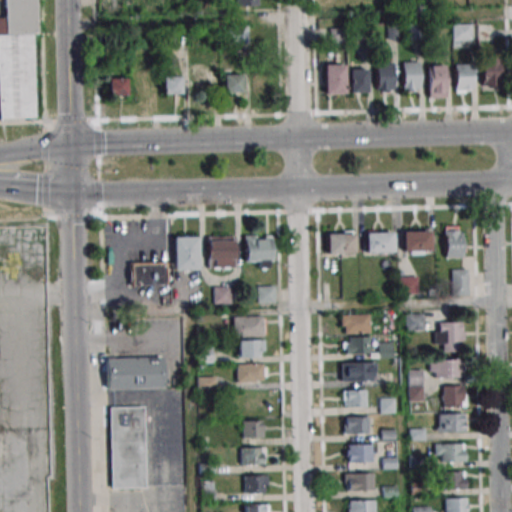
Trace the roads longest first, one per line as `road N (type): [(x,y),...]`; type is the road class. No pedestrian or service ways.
road 1 (secondary): [(511,131),(68,146),(0,159)]
road 2 (tertiary): [(77,511),(64,0)]
road 3 (residential): [(292,0),(302,511)]
road 4 (secondary): [(70,193),(511,183)]
road 5 (residential): [(511,357),(505,0)]
